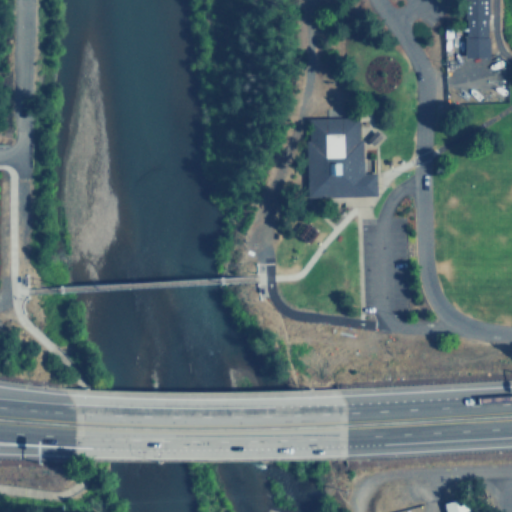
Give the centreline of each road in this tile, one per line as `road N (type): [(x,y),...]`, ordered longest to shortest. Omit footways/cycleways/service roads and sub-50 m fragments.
road 1 (residential): [(419,78),(420,237),(431,299),(449,320),(511,331)]
road 2 (motorway): [(78,436),(343,439)]
road 3 (motorway): [(343,409),(78,407)]
road 4 (motorway): [(511,398),(343,409)]
road 5 (motorway): [(343,439),(511,429)]
